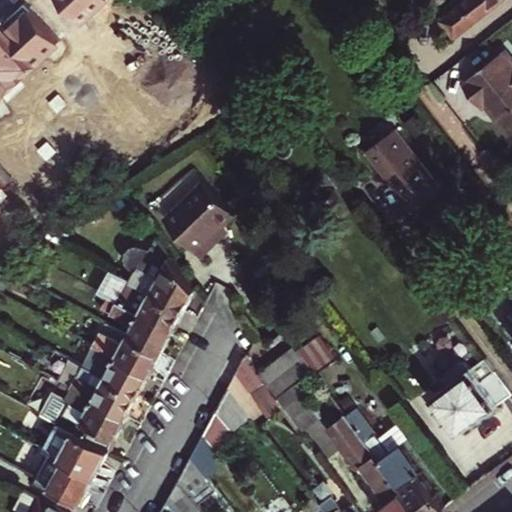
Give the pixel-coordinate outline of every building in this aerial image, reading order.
[(65,0),(83,18),(101,0),(65,0)] [(464,0),(437,22),(451,41),(503,0),(464,0)] [(0,189),(15,176),(0,160),(0,100),(62,43),(25,4),(9,20),(5,16),(0,19),(0,189)] [(464,83),(483,108),(486,106),(509,136),(511,133),(511,60),(505,51),(464,83)] [(203,58),(174,56),(173,83),(201,85),(203,58)] [(398,129),(370,150),(417,211),(444,190),(398,129)] [(236,210),(208,184),(192,202),(219,239),(222,236),(217,230),(225,222),(236,210)] [(192,202),(168,226),(200,258),(219,239),(192,202)] [(222,236),(230,227),(225,222),(217,230),(222,236)] [(70,234),(66,225),(49,236),(59,241),(70,234)] [(198,287),(160,235),(152,251),(146,267),(143,273),(138,283),(153,291),(186,309),(198,287)] [(146,267),(152,251),(143,246),(139,245),(134,246),(131,248),(128,251),(126,255),(126,259),(128,263),(130,267),(143,273),(146,267)] [(131,280),(119,301),(174,331),(186,309),(153,291),(138,283),(131,280)] [(174,331),(119,301),(108,296),(103,306),(135,323),(130,333),(163,352),(174,331)] [(103,332),(97,344),(152,374),(163,352),(130,333),(124,344),(103,332)] [(321,337),(302,352),(316,371),(319,376),(339,361),(321,337)] [(152,374),(97,344),(91,355),(112,366),(106,376),(140,394),(152,374)] [(297,346),(260,373),(278,398),(316,371),(302,352),(297,346)] [(85,365),(106,376),(112,366),(91,355),(85,365)] [(247,355),(239,370),(272,414),(283,405),(278,398),(260,373),(247,355)] [(511,395),(511,390),(488,358),(434,399),(459,431),(479,416),(481,419),(511,395)] [(85,365),(79,376),(101,387),(106,376),(85,365)] [(239,370),(231,385),(254,415),(260,423),(272,414),(239,370)] [(79,376),(73,387),(129,416),(140,394),(106,376),(101,387),(79,376)] [(254,415),(231,385),(219,409),(234,430),(254,415)] [(129,416),(73,387),(67,398),(71,400),(60,422),(64,424),(71,427),(111,449),(129,416)] [(358,407),(348,414),(420,511),(437,511),(447,504),(402,444),(391,452),(382,440),(383,439),(358,407)] [(241,438),(234,430),(219,409),(206,432),(222,453),(241,438)] [(380,507),(383,511),(420,511),(348,414),(330,427),(361,468),(363,467),(388,500),(380,507)] [(64,424),(52,445),(59,449),(71,427),(64,424)] [(111,449),(71,427),(59,449),(52,445),(50,450),(97,474),(111,449)] [(206,432),(194,456),(209,476),(228,461),(222,453),(206,432)] [(97,474),(50,450),(35,477),(83,502),(97,474)] [(209,476),(194,456),(182,479),(194,495),(213,481),(209,476)] [(194,495),(182,479),(169,503),(176,511),(192,511),(202,505),(194,495)] [(15,511),(34,511),(40,502),(25,494),(15,511)] [(361,511),(357,506),(348,511),(343,511),(333,499),(324,506),(328,511),(361,511)] [(34,511),(59,511),(40,502),(34,511)] [(176,511),(169,503),(164,511),(176,511)]
